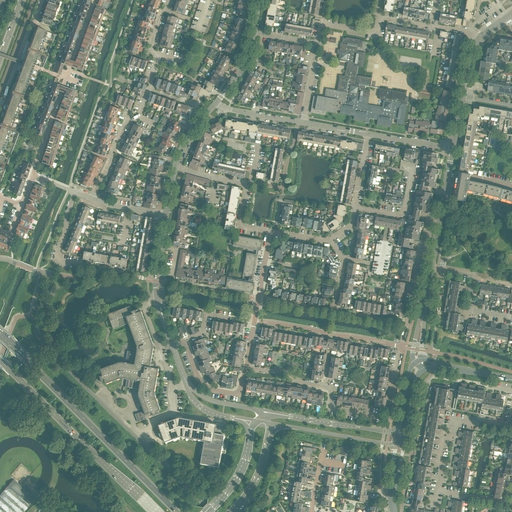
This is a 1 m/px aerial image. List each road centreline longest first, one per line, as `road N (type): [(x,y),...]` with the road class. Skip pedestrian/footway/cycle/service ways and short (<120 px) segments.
road 1 (primary): [(176,511),(0,334)]
road 2 (primary): [(0,360),(151,511)]
road 3 (residential): [(31,175),(95,0)]
road 4 (residential): [(387,417),(329,408),(331,391),(245,368)]
road 5 (residential): [(440,491),(454,414),(510,424)]
road 6 (tertiary): [(387,432),(265,410)]
road 7 (residential): [(0,114),(40,0)]
